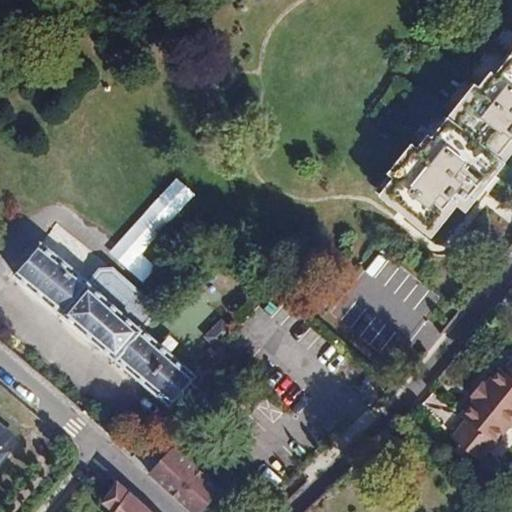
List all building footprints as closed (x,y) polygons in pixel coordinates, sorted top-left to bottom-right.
[(511,53),(495,75),(491,72),(479,87),(475,84),(432,137),(428,134),(417,148),(412,144),(388,174),(393,178),(379,195),(431,237),(457,205),(466,211),(511,153),(511,53)] [(137,228),(113,260),(132,275),(157,243),(137,228)] [(40,245),(15,275),(171,405),(196,376),(142,330),(155,315),(154,302),(112,267),(99,268),(86,284),(40,245)] [(471,397),(473,399),(460,416),(466,420),(451,438),(480,462),(511,422),(511,359),(503,371),(499,367),(487,383),(484,381),(471,397)] [(0,449),(13,434),(0,423),(0,449)] [(132,457),(150,473),(166,456),(148,440),(132,457)] [(166,456),(150,473),(192,511),(199,511),(221,489),(175,447),(166,456)] [(150,511),(117,482),(104,502),(114,511),(150,511)]
